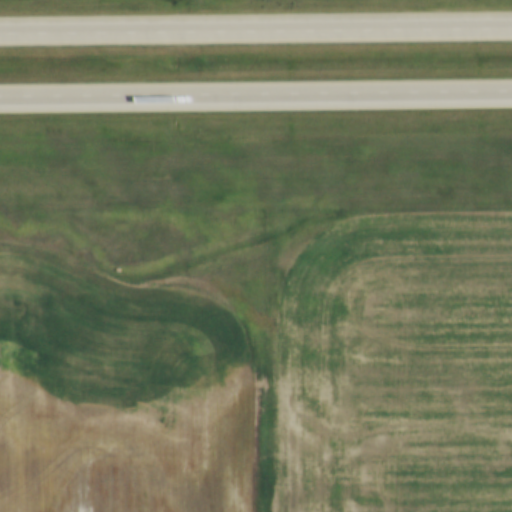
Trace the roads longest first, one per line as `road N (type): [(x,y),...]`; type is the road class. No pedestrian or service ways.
road 1 (motorway): [(0,98),(511,90)]
road 2 (motorway): [(511,25),(0,30)]
